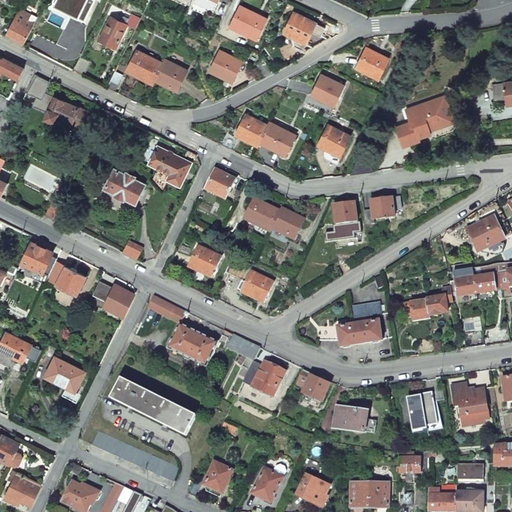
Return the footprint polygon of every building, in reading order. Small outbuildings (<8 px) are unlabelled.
[(55,0),(45,21),(62,29),(69,17),(83,23),(93,0),(55,0)] [(254,13),(241,7),(231,27),(258,40),(268,20),(254,13)] [(12,15),(0,9),(0,34),(2,36),(12,15)] [(20,9),(8,34),(22,41),(25,43),(34,25),(26,21),(30,14),(20,9)] [(306,18),(294,13),(285,33),(307,44),(317,24),(306,18)] [(142,18),(133,14),(130,19),(127,25),(136,29),(142,18)] [(120,22),(111,17),(99,43),(115,51),(127,25),(120,22)] [(120,22),(127,25),(130,19),(125,17),(122,17),(120,22)] [(379,53),(367,47),(357,68),(380,79),(390,59),(379,53)] [(164,63),(137,50),(128,71),(154,83),(156,80),(164,63)] [(243,62),(220,51),(211,71),(222,77),(234,83),(243,62)] [(10,62),(0,56),(0,69),(19,79),(24,68),(10,62)] [(91,62),(80,57),(74,71),(84,76),(91,62)] [(188,71),(166,60),(164,63),(156,80),(178,91),(183,81),(188,71)] [(266,62),(261,71),(265,76),(273,72),(266,62)] [(122,78),(114,74),(107,88),(115,91),(122,78)] [(46,80),(36,75),(29,89),(39,94),(41,90),(46,80)] [(344,85),(321,75),(317,85),(312,95),(335,106),(344,85)] [(84,128),(91,112),(41,90),(39,94),(29,89),(23,101),(49,113),(47,118),(56,121),(58,117),(84,128)] [(433,129),(446,125),(443,115),(451,112),(446,95),(406,109),(410,122),(403,125),(404,130),(399,132),(403,144),(411,141),(412,143),(421,140),(420,138),(428,135),(427,132),(425,128),(429,127),(433,129)] [(443,115),(446,125),(455,122),(451,112),(443,115)] [(268,126),(246,115),(236,135),(258,146),(260,142),(268,126)] [(296,134),(270,122),(268,126),(260,142),(286,155),(296,134)] [(352,136),(328,125),(318,145),(341,156),(352,136)] [(231,135),(225,146),(231,149),(237,138),(231,135)] [(159,146),(151,164),(171,174),(168,179),(181,185),(192,163),(159,146)] [(372,172),(371,156),(359,157),(351,175),(372,172)] [(116,168),(110,165),(108,169),(114,172),(106,188),(115,193),(115,194),(126,199),(127,198),(136,203),(146,184),(136,179),(136,178),(125,173),(125,174),(115,169),(116,168)] [(236,179),(216,169),(206,189),(227,199),(236,179)] [(59,181),(53,192),(60,196),(66,184),(59,181)] [(372,210),(364,211),(366,225),(375,224),(375,220),(396,217),(395,211),(402,210),(401,197),(386,199),(386,196),(384,196),(381,197),(382,200),(371,201),(372,210)] [(63,200),(55,197),(47,214),(54,218),(63,200)] [(281,211),(255,199),(245,219),(271,232),(273,229),(281,211)] [(355,203),(333,206),(336,225),(357,222),(355,203)] [(305,219),(283,208),(281,211),(273,229),(295,239),(305,219)] [(468,229),(479,252),(504,239),(493,217),(468,229)] [(236,224),(229,221),(224,232),(230,236),(236,224)] [(360,222),(357,222),(336,225),(332,226),(333,232),(325,233),(326,243),(355,239),(355,234),(362,233),(360,222)] [(305,237),(300,247),(306,251),(311,241),(305,237)] [(128,239),(122,252),(136,259),(143,246),(128,239)] [(49,248),(33,240),(22,262),(50,274),(54,265),(48,262),(54,250),(49,248)] [(222,257),(200,246),(190,266),(212,278),(222,257)] [(344,259),(337,263),(344,274),(350,270),(344,259)] [(250,267),(236,260),(228,273),(243,280),(250,267)] [(58,283),(78,294),(87,277),(56,261),(54,265),(50,274),(53,276),(52,279),(58,282),(58,283)] [(511,263),(498,265),(499,273),(508,272),(507,270),(511,269),(511,263)] [(474,278),(494,275),(496,286),(501,285),(499,273),(498,265),(473,269),(474,278)] [(477,293),(474,278),(473,269),(454,272),(456,281),(450,282),(451,287),(452,293),(457,293),(458,297),(477,293)] [(274,282),(251,272),(242,292),(265,303),(274,282)] [(503,299),(511,297),(511,287),(510,288),(508,272),(499,273),(501,285),(503,299)] [(494,275),(474,278),(477,293),(496,290),(496,286),(494,275)] [(380,276),(374,278),(379,289),(384,287),(380,276)] [(114,287),(100,281),(93,294),(108,301),(105,306),(124,316),(135,294),(116,284),(114,287)] [(443,296),(428,299),(430,315),(441,314),(441,313),(448,311),(447,302),(454,301),(452,293),(451,287),(442,289),(443,296)] [(300,293),(293,298),(296,303),(303,298),(300,293)] [(190,314),(155,296),(148,309),(181,325),(168,349),(208,368),(219,342),(197,331),(181,324),(186,315),(188,317),(190,314)] [(428,299),(400,303),(401,310),(411,309),(413,321),(431,319),(430,315),(428,299)] [(380,302),(353,306),(354,319),(383,314),(380,302)] [(379,319),(337,326),(339,339),(341,347),(362,343),(382,340),(379,319)] [(145,330),(139,326),(136,333),(143,336),(145,330)] [(337,326),(316,326),(318,339),(339,339),(337,326)] [(508,326),(497,328),(498,331),(499,343),(510,341),(508,326)] [(489,337),(490,345),(499,343),(498,331),(487,332),(488,338),(489,337)] [(32,345),(7,332),(0,345),(0,349),(23,361),(32,345)] [(464,335),(466,348),(486,345),(483,332),(464,335)] [(261,349),(234,336),(228,349),(254,361),(261,349)] [(433,338),(419,340),(421,355),(435,353),(433,338)] [(86,372),(56,356),(46,376),(61,383),(76,391),(86,372)] [(263,365),(254,361),(250,370),(246,377),(244,382),(274,398),(286,372),(265,362),(263,365)] [(244,366),(240,374),(246,377),(250,370),(244,366)] [(322,402),(330,384),(329,384),(324,381),(325,380),(321,378),(319,377),(318,379),(312,376),(312,375),(303,370),(296,384),(305,388),(303,393),(315,398),(313,403),(319,406),(321,401),(322,402)] [(511,376),(503,378),(506,402),(511,400),(511,376)] [(197,415),(122,378),(111,398),(186,436),(197,415)] [(452,386),(455,406),(460,405),(463,425),(484,422),(483,411),(487,410),(484,389),(467,392),(466,384),(452,386)] [(443,390),(410,396),(416,428),(439,424),(434,402),(445,400),(443,390)] [(355,412),(337,409),(334,428),(365,432),(369,411),(355,409),(355,412)] [(238,428),(224,422),(219,433),(222,434),(224,430),(235,435),(238,428)] [(180,467),(99,430),(93,444),(174,480),(177,474),(180,467)] [(2,460),(9,463),(16,451),(18,447),(20,443),(0,433),(0,434),(0,463),(0,464),(2,460)] [(506,444),(496,445),(495,466),(511,466),(511,451),(506,452),(506,444)] [(19,453),(16,451),(9,463),(13,464),(17,463),(20,456),(19,453)] [(400,453),(400,458),(400,473),(425,473),(425,458),(431,458),(431,457),(431,451),(400,453)] [(233,470),(215,461),(205,484),(214,488),(223,492),(227,483),(228,484),(230,478),(229,478),(233,470)] [(483,464),(457,463),(457,483),(457,496),(457,511),(493,511),(495,482),(484,482),(483,464)] [(285,477),(266,467),(253,493),(271,502),(285,477)] [(41,484),(13,470),(9,479),(13,481),(5,497),(15,502),(18,497),(32,504),(36,494),(41,484)] [(330,486),(307,475),(298,494),(324,506),(328,496),(326,496),(330,486)] [(203,482),(196,479),(189,493),(197,496),(203,482)] [(90,489),(73,481),(63,503),(73,507),(74,505),(88,511),(92,504),(94,505),(100,491),(95,489),(91,487),(90,489)] [(389,482),(352,482),(352,506),(371,506),(389,506),(389,482)] [(111,511),(124,488),(114,483),(99,511),(111,511)] [(111,511),(143,511),(151,499),(148,498),(125,486),(124,488),(111,511)] [(440,489),(430,489),(429,511),(457,511),(457,496),(440,496),(440,489)] [(413,493),(400,493),(400,507),(406,507),(413,507),(413,493)]
